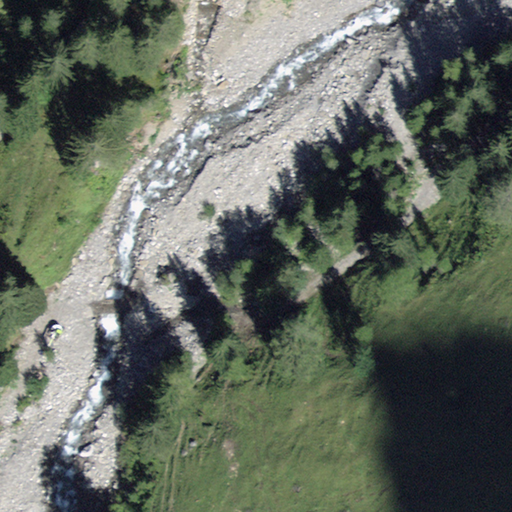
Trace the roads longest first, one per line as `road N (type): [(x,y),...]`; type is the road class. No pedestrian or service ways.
road 1 (track): [(511,104),(469,146),(438,152),(427,205),(302,297),(264,318),(229,319),(159,298),(59,317),(43,330),(16,390),(0,405)]
road 2 (track): [(0,131),(77,42),(131,0)]
